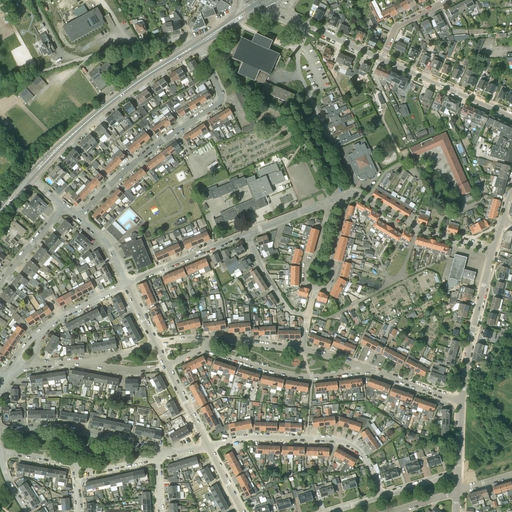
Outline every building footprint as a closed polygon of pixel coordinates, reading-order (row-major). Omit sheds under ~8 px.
[(194,0),(194,1),(190,8),(193,9),(197,1),(200,2),(202,0),(201,0),(194,0)] [(382,0),(375,0),(368,4),(378,24),(391,18),(387,10),(381,13),(376,5),(383,1),(382,0)] [(410,8),(406,1),(403,2),(402,0),(399,2),(403,11),(410,8)] [(407,0),(406,1),(410,8),(416,5),(413,0),(407,0)] [(466,9),(468,12),(469,15),(474,13),(473,10),(476,9),(471,0),(469,0),(468,1),(467,0),(463,2),(466,9)] [(403,11),(399,2),(392,5),(397,14),(403,11)] [(466,9),(463,2),(456,6),(460,15),(465,12),(464,10),(466,9)] [(196,20),(192,27),(191,30),(192,32),(206,27),(203,20),(216,15),(213,8),(206,4),(204,7),(201,13),(196,20)] [(397,14),(392,5),(392,4),(386,7),(387,10),(391,18),(397,14)] [(460,15),(456,6),(448,10),(449,12),(448,12),(448,11),(445,13),(449,22),(457,18),(457,17),(460,15)] [(62,27),(72,43),(106,24),(97,8),(62,27)] [(314,17),(320,20),(325,9),(322,8),(321,11),(317,10),(314,17)] [(339,23),(342,18),(333,14),(334,13),(332,12),(333,11),(331,11),(328,16),(332,18),(329,24),(332,26),(334,27),(335,27),(338,22),(339,23)] [(433,18),(437,26),(439,29),(445,25),(443,21),(442,21),(439,15),(433,18)] [(164,18),(165,24),(161,24),(163,33),(173,31),(172,23),(169,17),(164,18)] [(137,20),(132,21),(133,25),(135,25),(136,30),(138,30),(138,34),(146,32),(143,21),(141,20),(138,21),(137,20)] [(427,34),(428,34),(429,34),(430,34),(431,33),(431,32),(432,32),(432,31),(433,31),(432,30),(434,29),(432,24),(430,24),(428,20),(421,23),(422,25),(421,25),(422,28),(423,27),(423,28),(420,30),(425,40),(427,44),(430,43),(428,40),(429,39),(427,34)] [(175,31),(181,28),(179,22),(173,24),(175,31)] [(341,25),(338,32),(347,36),(348,32),(347,31),(348,28),(341,25)] [(361,32),(362,30),(359,28),(356,34),(357,35),(355,39),(361,42),(365,34),(361,32)] [(373,33),(368,45),(374,48),(380,35),(376,33),(375,34),(373,33)] [(394,48),(404,52),(406,46),(409,47),(410,43),(404,40),(402,44),(400,43),(403,38),(398,35),(395,41),(397,42),(394,48)] [(47,36),(41,39),(44,45),(41,46),(43,50),(41,51),(44,56),(47,54),(48,56),(53,54),(52,52),(55,51),(47,36)] [(264,84),(265,82),(268,76),(269,76),(273,68),(275,69),(276,67),(281,56),(278,55),(279,55),(268,50),(270,46),(253,38),(251,43),(241,38),(232,59),(233,59),(242,63),(238,73),(255,81),(255,80),(264,84)] [(448,53),(451,55),(456,43),(453,42),(448,53)] [(322,57),(329,60),(332,53),(330,51),(330,50),(326,48),(322,57)] [(412,50),(412,49),(410,48),(408,54),(410,55),(408,58),(414,60),(416,56),(418,57),(421,50),(418,49),(417,52),(412,50)] [(431,61),(433,56),(434,54),(432,53),(431,55),(425,53),(424,56),(420,63),(426,66),(429,60),(431,61)] [(343,65),(346,57),(339,54),(336,61),(343,65)] [(433,56),(431,61),(434,62),(432,68),(438,71),(442,60),(433,56)] [(346,57),(343,65),(341,68),(347,71),(346,74),(350,76),(352,72),(353,70),(349,68),(352,60),(346,57)] [(194,61),(187,65),(191,72),(196,70),(197,72),(200,71),(194,61)] [(92,79),(89,81),(97,91),(99,89),(100,90),(108,84),(102,76),(104,74),(105,75),(113,69),(108,62),(93,73),(94,75),(91,78),(92,79)] [(441,72),(447,75),(452,65),(446,62),(441,72)] [(352,72),(350,76),(355,79),(358,74),(362,76),(363,72),(366,73),(369,66),(363,63),(361,67),(360,67),(359,70),(355,69),(353,73),(352,72)] [(382,87),(382,85),(379,79),(383,69),(377,66),(373,76),(372,77),(375,79),(375,80),(379,88),(382,87)] [(194,84),(193,81),(189,75),(186,77),(182,71),(181,68),(175,72),(179,79),(181,81),(187,78),(190,83),(188,84),(190,87),(194,84)] [(390,72),(383,69),(379,79),(382,85),(387,85),(386,82),(390,72)] [(451,77),(458,80),(459,75),(460,76),(462,71),(459,70),(458,71),(455,69),(451,77)] [(467,84),(473,86),(477,77),(474,75),(475,73),(468,70),(465,75),(470,77),(467,84)] [(179,79),(175,72),(170,75),(171,78),(173,82),(178,79),(179,79)] [(394,74),(390,72),(386,82),(387,85),(388,87),(391,81),(394,74)] [(394,74),(391,81),(395,83),(391,91),(395,93),(397,87),(402,77),(394,74)] [(193,81),(194,84),(204,78),(203,75),(193,81)] [(27,104),(47,85),(39,76),(19,95),(27,104)] [(477,88),(483,91),(488,81),(484,79),(485,77),(483,76),(477,88)] [(402,77),(397,87),(401,89),(401,90),(404,91),(406,86),(407,86),(408,83),(408,82),(409,80),(402,77)] [(485,92),(491,94),(492,95),(494,91),(496,92),(498,87),(496,86),(497,83),(493,81),(494,79),(491,78),(485,92)] [(158,82),(162,89),(168,85),(165,81),(163,79),(158,82)] [(154,89),(157,94),(158,95),(164,91),(162,89),(158,82),(152,86),(154,88),(154,89)] [(265,82),(264,84),(261,91),(271,96),(275,87),(265,82)] [(275,86),(275,87),(271,96),(291,104),(295,95),(285,91),(275,86)] [(508,90),(505,88),(506,87),(503,86),(498,97),(504,100),(508,90)] [(206,89),(201,92),(207,101),(212,98),(206,89)] [(147,102),(152,98),(148,92),(146,90),(141,94),(147,102)] [(425,101),(428,103),(433,93),(427,90),(424,97),(421,95),(419,100),(424,102),(425,101)] [(195,95),(201,104),(207,101),(201,92),(195,95)] [(201,104),(195,95),(194,93),(189,97),(190,98),(196,108),(201,104)] [(445,96),(438,93),(435,102),(438,103),(437,105),(438,106),(436,108),(439,109),(445,96)] [(140,104),(141,106),(142,106),(147,102),(141,94),(136,97),(138,100),(137,100),(140,104)] [(326,109),(333,105),(343,101),(341,97),(331,101),(329,96),(322,99),(324,105),(320,107),(322,111),(326,109)] [(155,97),(153,98),(159,107),(161,106),(159,102),(155,97)] [(449,111),(453,100),(447,97),(445,101),(440,111),(443,113),(445,109),(449,111)] [(185,102),(191,111),(196,108),(190,98),(185,102)] [(191,111),(185,102),(184,100),(179,103),(180,105),(186,114),(191,111)] [(453,100),(449,111),(452,112),(456,113),(458,107),(457,107),(459,103),(453,100)] [(130,102),(123,107),(128,114),(135,109),(130,102)] [(171,108),(167,103),(162,107),(159,109),(160,110),(161,111),(164,109),(166,108),(168,110),(171,108)] [(289,126),(286,120),(281,110),(268,104),(254,110),(250,112),(257,127),(257,128),(256,128),(261,139),(284,129),(289,126)] [(186,114),(180,105),(175,108),(180,117),(186,114)] [(333,105),(326,109),(328,114),(324,116),(326,120),(330,118),(337,114),(349,109),(347,105),(336,110),(333,105)] [(406,105),(401,105),(402,108),(399,109),(403,117),(409,115),(406,105)] [(466,117),(470,107),(464,105),(462,110),(459,109),(458,113),(459,116),(460,114),(466,117)] [(148,114),(142,106),(141,106),(139,108),(145,116),(148,114)] [(470,107),(466,117),(465,119),(468,121),(468,120),(471,121),(473,117),(476,110),(470,107)] [(145,116),(139,108),(136,109),(143,118),(145,116)] [(224,111),(227,117),(230,115),(232,119),(234,117),(229,108),(224,111)] [(483,113),(476,110),(473,117),(471,121),(475,123),(474,124),(477,126),(478,125),(483,113)] [(112,116),(117,121),(119,124),(125,120),(118,111),(112,116)] [(229,121),(227,117),(224,111),(219,115),(224,124),(229,121)] [(164,116),(170,124),(175,121),(169,112),(164,116)] [(483,113),(478,125),(484,127),(489,116),(483,113)] [(337,114),(330,118),(332,123),(328,125),(330,129),(334,127),(344,122),(351,119),(354,118),(354,117),(353,117),(351,114),(349,115),(340,119),(337,114)] [(219,127),(224,124),(218,115),(213,118),(217,124),(219,127)] [(117,121),(112,116),(107,120),(113,129),(116,126),(114,124),(117,121)] [(170,124),(164,116),(159,119),(160,120),(165,128),(170,124)] [(492,126),(496,119),(490,116),(485,127),(488,128),(489,125),(492,126)] [(217,124),(213,118),(208,121),(213,130),(214,131),(212,132),(219,142),(223,141),(222,138),(220,139),(218,136),(217,135),(218,134),(217,132),(220,129),(219,127),(217,124)] [(498,130),(502,121),(496,119),(492,126),(490,131),(496,134),(498,130)] [(155,123),(157,126),(160,131),(165,128),(160,120),(155,123)] [(497,147),(502,138),(503,135),(508,124),(502,121),(498,130),(501,131),(499,136),(495,146),(497,147)] [(334,138),(338,136),(348,131),(358,127),(356,123),(354,124),(346,127),(344,122),(334,127),(336,132),(332,134),(334,138)] [(202,133),(203,135),(204,136),(209,133),(203,124),(198,127),(202,133)] [(503,135),(502,138),(497,147),(504,148),(511,130),(511,125),(508,124),(503,135)] [(108,138),(110,136),(101,125),(94,130),(101,138),(104,135),(108,138)] [(160,131),(157,126),(153,128),(151,125),(149,126),(155,135),(160,131)] [(193,130),(197,136),(202,133),(198,127),(193,130)] [(425,129),(416,134),(418,137),(427,133),(425,129)] [(139,134),(145,142),(150,138),(144,130),(139,134)] [(193,130),(188,134),(192,139),(197,136),(193,130)] [(511,130),(504,148),(497,147),(495,146),(493,145),(489,157),(511,163),(511,161),(511,130)] [(348,131),(338,136),(340,141),(336,143),(338,147),(359,137),(358,133),(351,136),(348,131)] [(219,142),(212,132),(210,134),(216,143),(219,142)] [(409,148),(413,157),(441,145),(444,150),(443,150),(462,195),(471,191),(445,133),(409,148)] [(145,142),(139,134),(134,138),(137,141),(141,146),(145,142)] [(192,139),(188,134),(183,137),(189,146),(191,145),(189,142),(192,139)] [(85,140),(91,147),(96,142),(90,135),(85,140)] [(136,150),(129,142),(124,146),(121,142),(126,138),(124,135),(117,141),(125,151),(127,149),(131,154),(136,150)] [(129,142),(136,150),(141,146),(137,141),(134,138),(129,142)] [(91,147),(85,140),(79,145),(86,152),(91,147)] [(101,141),(98,144),(100,146),(100,145),(104,150),(107,147),(101,141)] [(117,141),(113,145),(117,150),(118,149),(120,150),(115,154),(115,155),(122,162),(127,158),(122,153),(125,151),(117,141)] [(171,146),(175,151),(177,154),(183,151),(176,142),(171,146)] [(209,142),(197,150),(200,155),(213,147),(209,142)] [(358,143),(353,145),(355,150),(352,152),(353,153),(348,155),(349,158),(347,159),(353,172),(354,172),(356,177),(357,177),(358,178),(360,180),(360,179),(362,180),(364,181),(365,180),(365,179),(375,175),(375,174),(377,173),(369,155),(372,154),(370,148),(367,150),(364,144),(359,146),(358,143)] [(170,155),(175,151),(171,146),(166,150),(170,155)] [(69,155),(77,163),(80,160),(77,157),(79,155),(74,150),(69,155)] [(172,158),(170,155),(166,150),(161,153),(167,162),(172,158)] [(167,162),(161,153),(156,157),(162,166),(167,162)] [(91,162),(87,157),(83,154),(81,156),(89,164),(91,162)] [(77,163),(69,155),(64,160),(72,168),(77,163)] [(115,155),(111,159),(118,166),(122,162),(115,155)] [(155,166),(158,169),(162,166),(156,157),(151,161),(155,166)] [(108,165),(113,170),(118,166),(111,159),(111,158),(106,163),(108,165)] [(500,170),(509,173),(509,171),(510,167),(496,163),(485,160),(478,158),(476,165),(479,166),(479,165),(494,169),(495,167),(499,168),(500,168),(500,170)] [(153,173),(155,171),(153,168),(155,166),(151,161),(146,164),(151,170),(148,172),(157,181),(159,179),(153,173)] [(261,178),(256,180),(263,197),(264,200),(267,199),(266,196),(273,193),(270,186),(273,185),(273,184),(275,183),(276,185),(285,181),(281,171),(279,172),(276,164),(273,166),(272,164),(262,169),(262,170),(259,172),(261,178)] [(113,170),(108,165),(106,168),(103,165),(101,166),(108,174),(113,170)] [(53,171),(61,179),(67,173),(65,171),(64,172),(58,166),(53,171)] [(141,169),(137,173),(141,178),(144,175),(146,178),(148,177),(154,183),(157,181),(148,172),(146,173),(141,169)] [(509,173),(500,170),(500,171),(494,169),(493,172),(493,173),(491,172),(490,175),(491,176),(507,180),(508,176),(509,173)] [(61,179),(53,171),(48,175),(57,184),(61,179)] [(95,178),(100,183),(104,178),(97,171),(95,173),(97,175),(95,178)] [(405,171),(401,178),(404,181),(409,173),(405,171)] [(143,180),(137,173),(132,177),(139,184),(143,180)] [(245,215),(242,208),(244,207),(245,210),(253,207),(252,204),(257,202),(259,207),(258,207),(258,209),(259,209),(267,206),(266,203),(266,204),(264,200),(263,197),(256,180),(254,175),(246,179),(245,179),(244,177),(238,180),(237,177),(229,180),(230,183),(217,188),(216,186),(208,189),(209,191),(203,194),(206,201),(214,198),(214,200),(248,185),(253,199),(226,210),(220,213),(222,217),(214,220),(217,227),(224,224),(224,222),(230,220),(230,221),(238,218),(237,217),(242,215),(243,216),(245,215)] [(507,180),(491,176),(490,179),(490,180),(493,181),(492,186),(504,190),(507,180)] [(128,181),(133,187),(135,189),(139,185),(139,184),(132,177),(128,181)] [(100,183),(95,178),(91,182),(95,187),(100,183)] [(95,187),(91,182),(88,180),(84,184),(91,191),(95,187)] [(133,187),(128,181),(123,185),(128,190),(126,192),(134,200),(136,198),(140,194),(139,193),(136,196),(135,195),(134,196),(130,193),(132,191),(131,190),(133,187)] [(79,189),(82,191),(87,196),(91,191),(84,184),(79,189)] [(504,190),(492,186),(492,187),(493,187),(491,194),(488,196),(494,197),(497,198),(497,195),(502,197),(504,190)] [(376,199),(382,189),(378,187),(376,189),(374,192),(372,196),(376,199)] [(114,194),(119,199),(122,201),(126,197),(131,203),(134,200),(126,192),(123,194),(118,189),(114,194)] [(381,201),(386,192),(382,189),(376,199),(381,201)] [(87,196),(82,191),(77,195),(82,200),(87,196)] [(385,204),(391,195),(386,192),(381,201),(385,204)] [(82,200),(77,195),(75,193),(70,197),(76,202),(78,204),(78,205),(82,200)] [(110,198),(115,203),(119,199),(114,194),(110,198)] [(390,207),(395,197),(391,195),(385,204),(390,207)] [(29,205),(36,211),(39,208),(43,211),(48,206),(36,196),(33,200),(29,205)] [(489,203),(499,206),(501,201),(493,199),(494,197),(488,196),(487,196),(486,199),(490,200),(489,203)] [(394,209),(400,200),(395,197),(390,207),(394,209)] [(105,203),(110,207),(113,210),(117,206),(115,203),(110,198),(105,203)] [(403,215),(411,202),(406,199),(404,203),(399,212),(403,215)] [(394,209),(399,212),(404,203),(400,200),(394,209)] [(366,218),(371,210),(358,202),(356,207),(363,211),(361,214),(366,218)] [(411,202),(403,215),(408,218),(410,213),(412,210),(415,205),(411,202)] [(101,207),(106,212),(110,207),(105,203),(101,207)] [(36,211),(29,205),(26,209),(25,209),(22,213),(33,223),(39,216),(34,213),(36,211)] [(356,220),(351,219),(354,207),(349,206),(345,221),(352,223),(353,222),(355,223),(356,220)] [(97,212),(101,216),(106,212),(101,207),(97,212)] [(370,222),(376,212),(371,210),(366,218),(367,218),(366,219),(370,222)] [(101,216),(97,212),(92,216),(100,223),(102,222),(99,219),(101,216)] [(376,212),(370,222),(374,224),(375,224),(377,220),(380,215),(376,212)] [(421,224),(425,214),(420,213),(417,222),(421,224)] [(430,216),(429,216),(425,214),(421,224),(426,226),(430,216)] [(61,225),(69,232),(73,227),(65,220),(61,225)] [(376,232),(382,222),(377,220),(375,224),(374,224),(371,229),(376,232)] [(477,224),(481,230),(487,227),(488,226),(486,221),(485,221),(482,222),(482,221),(477,224)] [(10,232),(15,237),(18,234),(22,237),(27,231),(15,222),(8,230),(10,232)] [(380,234),(386,225),(382,222),(376,232),(380,234)] [(481,230),(477,224),(472,226),(472,225),(469,227),(472,234),(474,233),(474,234),(481,230)] [(61,238),(65,241),(67,239),(65,236),(69,232),(61,225),(57,230),(62,235),(62,234),(63,235),(61,238)] [(112,225),(107,230),(118,241),(124,236),(112,225)] [(384,236),(390,227),(386,225),(380,234),(384,236)] [(305,231),(308,232),(310,232),(310,233),(318,235),(320,228),(315,227),(314,230),(311,229),(312,228),(306,226),(305,231)] [(388,239),(394,230),(390,227),(384,236),(388,239)] [(204,233),(201,234),(204,242),(210,240),(205,228),(202,229),(204,233)] [(392,241),(398,232),(394,230),(388,239),(392,241)] [(399,239),(404,242),(406,239),(405,239),(409,232),(405,230),(402,235),(399,239)] [(511,231),(510,231),(504,234),(502,241),(511,244),(511,243),(511,231)] [(15,237),(10,232),(6,236),(4,235),(1,239),(12,248),(18,242),(14,239),(15,237)] [(204,242),(201,234),(200,232),(194,234),(194,235),(198,245),(204,242)] [(308,232),(306,236),(309,237),(309,238),(316,240),(318,235),(310,233),(310,232),(308,232)] [(392,241),(396,244),(397,242),(398,242),(399,239),(402,235),(398,232),(392,241)] [(409,232),(405,239),(406,239),(404,242),(408,244),(410,242),(409,241),(413,235),(409,232)] [(78,233),(74,237),(69,242),(72,244),(74,241),(79,245),(86,238),(81,233),(79,235),(78,233)] [(58,247),(62,242),(64,243),(65,241),(61,238),(59,240),(58,239),(59,239),(53,234),(49,239),(58,247)] [(198,245),(194,235),(188,237),(189,239),(192,247),(198,245)] [(270,255),(271,255),(275,253),(274,251),(273,247),(269,248),(268,243),(269,243),(267,235),(261,237),(264,247),(264,250),(265,252),(266,252),(268,251),(270,255)] [(192,247),(189,239),(188,237),(187,236),(184,237),(181,238),(186,250),(192,247)] [(306,236),(305,241),(308,242),(308,243),(315,245),(316,240),(309,238),(309,237),(306,236)] [(264,250),(264,247),(261,237),(256,239),(258,246),(261,246),(261,252),(264,250)] [(86,238),(79,245),(84,249),(80,252),(82,254),(92,245),(90,243),(90,242),(86,238)] [(53,254),(56,257),(58,254),(54,252),(58,247),(49,239),(45,244),(50,248),(51,249),(50,251),(53,254)] [(133,255),(144,250),(141,243),(142,242),(141,239),(136,241),(136,242),(135,243),(134,240),(121,245),(122,247),(123,247),(124,249),(123,250),(126,257),(127,257),(133,255)] [(172,246),(175,254),(181,252),(177,240),(176,240),(174,241),(176,245),(172,246)] [(163,259),(160,251),(159,248),(154,250),(150,241),(147,243),(152,255),(154,254),(157,261),(163,259)] [(305,241),(304,246),(307,246),(306,247),(314,249),(315,245),(308,243),(308,242),(305,241)] [(502,260),(510,264),(511,262),(511,243),(511,244),(502,241),(501,248),(511,250),(511,257),(507,261),(506,260),(500,257),(499,259),(502,260)] [(175,254),(172,246),(171,244),(166,247),(166,249),(170,256),(175,254)] [(444,244),(441,254),(440,261),(444,260),(444,258),(443,258),(444,255),(449,256),(451,249),(448,248),(449,245),(444,244)] [(242,246),(234,249),(238,256),(245,252),(242,246)] [(304,246),(302,251),(303,251),(313,254),(314,249),(306,247),(307,246),(304,246)] [(37,252),(47,260),(47,261),(51,256),(47,253),(47,252),(41,247),(37,252)] [(302,256),(303,251),(302,251),(296,249),(296,248),(293,247),(292,252),(295,253),(294,254),(302,256)] [(170,256),(166,249),(160,251),(163,259),(170,256)] [(230,255),(228,252),(227,249),(221,252),(225,262),(227,267),(237,261),(235,257),(229,259),(228,256),(230,255)] [(88,256),(91,261),(94,260),(101,256),(97,250),(91,254),(89,251),(81,257),(83,260),(88,256)] [(144,250),(133,255),(134,258),(134,259),(138,269),(139,268),(139,269),(145,267),(145,266),(147,265),(147,266),(151,264),(145,250),(144,250)] [(33,257),(43,265),(41,267),(47,272),(49,269),(44,265),(47,260),(37,252),(33,257)] [(292,252),(291,256),(293,257),(293,258),(300,260),(302,256),(294,254),(295,253),(292,252)] [(210,263),(213,269),(215,268),(214,264),(221,261),(219,258),(217,254),(211,257),(213,262),(210,263)] [(455,254),(446,289),(448,290),(458,285),(459,281),(460,281),(461,277),(471,280),(469,285),(473,286),(473,285),(476,273),(463,269),(467,258),(455,254)] [(101,256),(94,260),(91,261),(93,264),(96,263),(97,265),(104,262),(101,256)] [(300,260),(293,258),(293,257),(291,256),(289,261),(292,262),(292,263),(299,265),(300,260)] [(240,272),(252,264),(249,258),(239,264),(237,261),(227,267),(231,275),(234,273),(233,272),(238,269),(240,272)] [(200,261),(204,269),(205,272),(210,270),(208,266),(209,266),(206,259),(200,261)] [(26,266),(35,273),(39,268),(30,261),(26,266)] [(204,269),(200,261),(195,263),(199,271),(204,269)] [(195,263),(190,265),(195,276),(200,274),(199,271),(195,263)] [(195,276),(190,265),(185,267),(189,278),(195,276)] [(35,273),(26,266),(22,270),(31,278),(35,273)] [(103,276),(109,272),(106,266),(100,270),(103,276)] [(177,270),(181,278),(186,276),(183,268),(177,270)] [(253,278),(259,274),(256,269),(246,275),(243,277),(245,280),(251,275),(253,278)] [(181,278),(177,270),(172,273),(176,280),(181,278)] [(109,272),(103,276),(95,280),(98,284),(100,283),(99,281),(104,279),(106,281),(112,278),(109,272)] [(510,275),(507,274),(500,272),(499,278),(508,280),(510,275)] [(167,275),(171,282),(176,280),(172,273),(167,275)] [(15,279),(22,284),(24,286),(28,281),(19,274),(15,279)] [(262,279),(259,274),(253,278),(256,283),(262,279)] [(171,282),(167,275),(162,277),(165,285),(171,282)] [(85,285),(89,292),(95,289),(89,278),(87,279),(88,283),(85,285)] [(337,282),(343,286),(344,285),(347,287),(349,283),(346,281),(346,282),(339,278),(337,282)] [(22,284),(15,279),(11,284),(18,289),(22,284)] [(262,279),(256,283),(259,288),(265,284),(262,279)] [(78,284),(83,295),(89,292),(85,285),(83,281),(78,284)] [(149,281),(138,285),(141,291),(151,286),(149,281)] [(337,282),(334,286),(341,290),(342,289),(344,291),(347,287),(344,285),(343,286),(337,282)] [(496,288),(506,290),(507,284),(498,282),(496,288)] [(72,287),(74,291),(78,298),(83,295),(78,284),(72,287)] [(265,284),(259,288),(262,293),(268,289),(265,284)] [(143,296),(153,291),(151,286),(141,291),(143,296)] [(334,286),(332,290),(339,294),(340,293),(342,295),(344,291),(342,289),(341,290),(334,286)] [(459,288),(458,292),(461,292),(464,293),(472,295),(473,290),(466,288),(466,287),(462,286),(459,288)] [(5,292),(13,299),(17,294),(15,293),(8,287),(5,292)] [(342,295),(340,293),(339,294),(332,290),(330,295),(337,299),(337,298),(339,299),(342,295)] [(68,294),(72,301),(78,298),(74,291),(68,294)] [(145,301),(155,296),(153,291),(143,296),(145,301)] [(13,299),(5,292),(1,297),(7,302),(9,304),(13,299)] [(472,295),(464,293),(461,292),(460,298),(461,298),(461,300),(466,301),(466,299),(471,301),(472,295)] [(265,304),(268,302),(274,298),(271,293),(262,299),(265,304)] [(62,297),(66,304),(72,301),(68,294),(62,297)] [(66,304),(62,297),(59,299),(57,296),(55,297),(60,307),(66,304)] [(115,306),(122,302),(118,296),(112,299),(115,306)] [(155,296),(145,301),(148,306),(155,303),(158,302),(155,296)] [(492,303),(502,306),(503,300),(494,297),(492,303)] [(274,298),(268,302),(271,307),(277,303),(274,298)] [(42,309),(46,316),(52,312),(45,302),(43,303),(45,307),(42,309)] [(105,311),(107,315),(117,310),(120,316),(126,313),(124,309),(125,309),(122,302),(115,306),(112,308),(109,309),(105,311)] [(153,318),(165,312),(161,304),(150,309),(152,312),(150,312),(153,318)] [(459,310),(467,312),(469,306),(459,304),(458,309),(459,310)] [(36,312),(41,319),(46,316),(42,309),(36,312)] [(92,312),(95,318),(101,315),(97,309),(92,312)] [(217,309),(218,312),(220,330),(226,329),(225,320),(221,321),(222,319),(222,314),(220,315),(220,309),(217,309)] [(467,312),(459,310),(458,314),(457,314),(455,318),(457,319),(456,321),(460,322),(462,317),(466,318),(467,312)] [(155,323),(163,319),(162,317),(168,314),(167,311),(165,312),(153,318),(155,323)] [(31,316),(36,323),(41,319),(36,312),(31,316)] [(87,315),(90,321),(95,318),(92,312),(87,315)] [(417,317),(414,312),(408,315),(409,316),(406,317),(408,321),(417,317)] [(192,315),(193,320),(195,328),(201,327),(197,313),(192,315)] [(347,323),(342,313),(339,322),(346,324),(347,323)] [(488,318),(499,321),(500,315),(490,313),(488,318)] [(26,315),(23,316),(26,319),(30,326),(36,323),(31,316),(28,318),(26,315)] [(81,317),(85,323),(90,321),(87,315),(81,317)] [(195,328),(193,320),(192,315),(186,316),(188,321),(190,329),(195,328)] [(126,326),(132,323),(129,316),(122,320),(126,326)] [(76,320),(79,326),(85,323),(81,317),(76,320)] [(499,321),(488,318),(487,324),(497,327),(499,321)] [(165,324),(163,319),(155,323),(157,328),(165,324)] [(184,330),(182,322),(182,319),(176,321),(179,332),(184,330)] [(71,323),(74,329),(79,326),(76,320),(71,323)] [(173,321),(170,322),(165,324),(157,328),(159,333),(167,329),(166,326),(170,324),(171,330),(175,329),(174,323),(173,321)] [(65,326),(68,332),(69,332),(74,329),(71,323),(65,326)] [(132,323),(126,326),(128,332),(135,328),(132,323)] [(14,332),(21,337),(25,331),(15,324),(14,326),(17,328),(14,332)] [(135,328),(128,332),(131,337),(138,334),(135,328)] [(492,329),(492,330),(493,330),(493,332),(486,330),(484,337),(495,339),(496,332),(497,330),(492,329)] [(313,343),(316,335),(317,332),(311,330),(307,342),(313,343)] [(21,337),(14,332),(12,334),(11,333),(9,336),(11,337),(17,342),(21,337)] [(66,337),(65,339),(67,339),(66,340),(71,339),(72,339),(72,338),(69,332),(68,332),(62,335),(66,337)] [(321,337),(318,345),(323,347),(326,339),(328,334),(322,332),(321,337)] [(365,346),(369,339),(371,335),(366,332),(360,343),(365,346)] [(138,334),(131,337),(135,344),(141,340),(138,334)] [(53,335),(50,341),(59,345),(60,342),(58,341),(59,338),(53,335)] [(337,348),(342,337),(340,336),(338,339),(335,338),(332,346),(337,348)] [(17,342),(11,337),(7,342),(14,347),(17,342)] [(342,350),(345,342),(347,339),(342,337),(337,348),(342,350)] [(382,337),(380,340),(375,351),(380,354),(387,340),(382,337)] [(376,338),(374,341),(370,349),(375,351),(380,340),(376,338)] [(409,338),(407,342),(406,345),(411,347),(414,341),(409,338)] [(326,339),(323,347),(329,349),(331,341),(326,339)] [(347,352),(352,340),(349,339),(348,343),(345,342),(342,350),(347,352)] [(369,339),(365,346),(370,349),(374,341),(369,339)] [(352,340),(347,352),(353,354),(357,343),(352,340)] [(387,357),(391,350),(395,342),(392,340),(387,348),(386,347),(382,355),(387,357)] [(450,348),(457,350),(459,342),(452,340),(450,348)] [(54,349),(57,351),(58,349),(57,348),(59,345),(50,341),(48,346),(54,349)] [(14,347),(7,342),(3,348),(10,352),(14,347)] [(475,352),(478,352),(482,358),(483,358),(485,350),(483,350),(484,345),(477,343),(475,352)] [(0,353),(6,358),(10,352),(3,348),(0,345),(0,353)] [(54,349),(48,346),(44,351),(50,355),(54,349)] [(457,350),(450,348),(450,349),(447,348),(446,352),(445,352),(444,356),(448,357),(455,358),(457,350)] [(395,352),(391,350),(387,357),(392,360),(395,352)] [(397,350),(395,352),(392,360),(397,362),(402,352),(397,350)] [(402,351),(402,352),(397,362),(402,365),(407,354),(402,351)] [(484,362),(482,358),(478,352),(475,352),(473,360),(481,362),(482,362),(485,366),(486,365),(484,362)] [(409,369),(412,361),(414,357),(409,355),(404,366),(409,369)] [(198,358),(201,366),(207,364),(211,365),(213,360),(206,357),(204,358),(203,356),(198,358)] [(484,362),(486,365),(487,365),(494,360),(492,356),(484,362)] [(455,358),(448,357),(446,365),(453,367),(455,358)] [(203,370),(201,366),(198,358),(193,361),(196,369),(199,367),(201,371),(203,370)] [(420,358),(417,364),(413,371),(418,374),(424,363),(425,361),(420,358)] [(217,373),(218,370),(220,362),(215,360),(211,372),(217,373)] [(188,363),(191,371),(196,369),(193,361),(188,363)] [(417,364),(412,361),(409,369),(413,371),(417,364)] [(223,372),(226,364),(220,362),(218,370),(223,372)] [(195,379),(194,376),(191,371),(188,363),(183,365),(186,373),(188,373),(190,378),(188,379),(189,383),(196,380),(195,379)] [(424,363),(418,374),(424,376),(429,365),(424,363)] [(226,364),(223,372),(226,373),(225,376),(227,377),(231,366),(226,364)] [(227,377),(226,380),(225,383),(228,383),(231,375),(234,376),(236,368),(231,366),(227,377)] [(439,375),(440,370),(442,366),(439,366),(438,369),(437,371),(432,369),(431,372),(428,379),(436,381),(439,375)] [(244,370),(242,378),(240,382),(244,383),(245,379),(247,379),(249,371),(244,370)] [(249,371),(247,379),(246,383),(251,384),(252,381),(254,373),(249,371)] [(82,380),(84,373),(78,372),(76,383),(75,386),(78,386),(78,383),(80,383),(81,379),(82,380)] [(85,397),(86,391),(90,374),(84,373),(82,380),(82,384),(85,384),(83,392),(82,393),(82,394),(81,394),(81,396),(85,397)] [(91,385),(92,381),(94,382),(96,375),(90,374),(86,391),(89,392),(90,385),(91,385)] [(94,382),(93,386),(99,387),(102,376),(96,375),(94,382)] [(156,385),(163,382),(159,375),(153,379),(156,385)] [(439,375),(436,381),(440,383),(441,382),(444,383),(447,376),(443,375),(442,376),(439,375)] [(102,376),(99,387),(99,390),(100,390),(102,391),(103,383),(106,384),(108,377),(102,376)] [(111,389),(111,390),(115,390),(116,385),(118,386),(119,379),(113,378),(112,385),(111,389)] [(369,396),(375,380),(369,378),(367,386),(370,387),(369,389),(368,389),(365,389),(366,395),(369,396)] [(134,391),(132,391),(132,380),(125,380),(125,391),(130,391),(130,394),(134,394),(134,391)] [(375,380),(369,396),(372,397),(374,392),(376,393),(380,382),(375,380)] [(289,398),(289,401),(288,405),(291,405),(293,390),(296,390),(297,382),(292,381),(289,398)] [(163,382),(156,385),(160,392),(166,389),(163,382)] [(380,382),(376,393),(381,395),(381,394),(385,383),(380,382)] [(192,392),(199,388),(203,386),(202,384),(198,386),(197,383),(189,387),(192,392)] [(385,383),(381,394),(387,396),(391,385),(385,383)] [(194,397),(202,393),(199,388),(192,392),(194,397)] [(392,406),(398,390),(392,388),(389,396),(390,396),(389,400),(388,400),(387,401),(390,402),(389,405),(392,406)] [(398,390),(392,406),(394,407),(396,401),(399,402),(400,400),(403,392),(398,390)] [(403,392),(400,400),(405,401),(408,393),(403,392)] [(197,402),(204,398),(202,393),(194,397),(197,402)] [(408,393),(405,401),(404,404),(410,406),(413,395),(408,393)] [(204,398),(197,402),(199,407),(210,401),(207,396),(204,398)] [(416,411),(417,407),(420,399),(415,397),(412,405),(413,406),(412,407),(412,409),(416,411)] [(425,401),(420,399),(417,407),(423,409),(425,401)] [(166,404),(167,406),(169,411),(176,407),(173,401),(166,404)] [(425,401),(423,409),(421,413),(427,415),(431,403),(425,401)] [(203,414),(213,409),(211,403),(200,409),(203,414)] [(426,417),(425,420),(424,422),(427,423),(428,421),(427,420),(428,418),(431,419),(436,405),(431,403),(427,415),(426,417)] [(47,404),(47,419),(55,419),(55,418),(58,419),(58,411),(51,411),(51,407),(50,407),(50,404),(47,404)] [(82,404),(81,408),(79,422),(86,423),(87,416),(84,415),(85,412),(83,411),(84,408),(84,405),(82,404)] [(67,420),(69,406),(66,405),(66,409),(65,412),(61,412),(60,419),(67,420)] [(358,416),(356,422),(354,430),(359,432),(362,424),(358,423),(361,414),(362,414),(364,407),(361,405),(359,413),(358,416)] [(74,414),(73,421),(79,422),(81,408),(78,407),(78,411),(77,411),(77,414),(74,414)] [(169,411),(163,414),(164,416),(171,413),(173,417),(179,414),(176,407),(169,411)] [(327,408),(330,425),(335,425),(335,416),(331,417),(330,408),(327,408)] [(16,412),(17,420),(23,419),(26,418),(25,411),(22,412),(21,412),(20,409),(17,409),(16,409),(16,412)] [(213,409),(203,414),(206,419),(213,415),(216,414),(213,409)] [(442,418),(449,418),(449,413),(448,413),(449,410),(441,409),(441,414),(442,414),(442,418)] [(98,426),(101,411),(99,410),(98,414),(91,412),(90,419),(92,420),(91,424),(98,426)] [(234,417),(234,414),(235,410),(232,410),(232,412),(232,421),(228,422),(228,424),(225,425),(226,431),(230,430),(230,433),(236,431),(234,423),(234,417)] [(104,427),(106,420),(106,417),(103,416),(104,412),(101,411),(98,426),(104,427)] [(296,412),(296,421),(296,432),(302,432),(302,428),(305,428),(306,422),(302,422),(301,424),(299,424),(299,415),(300,415),(300,412),(296,412)] [(208,424),(218,419),(216,414),(213,415),(206,419),(208,424)] [(124,424),(122,431),(130,433),(131,425),(128,425),(129,421),(127,420),(128,416),(126,416),(126,417),(125,420),(124,424)] [(175,433),(186,427),(181,416),(171,421),(169,422),(175,433)] [(343,427),(346,419),(340,417),(337,425),(343,427)] [(218,419),(208,424),(211,429),(215,427),(217,430),(223,427),(218,419)] [(169,422),(168,423),(164,425),(164,433),(168,431),(170,435),(169,436),(173,442),(178,439),(175,433),(169,422)] [(363,438),(374,431),(368,422),(365,426),(367,429),(360,434),(363,438)] [(142,435),(143,428),(136,426),(134,434),(142,435)] [(186,427),(175,433),(178,439),(189,433),(186,427)] [(155,431),(153,438),(161,440),(162,432),(155,431)] [(366,443),(373,438),(378,435),(374,431),(363,438),(366,443)] [(366,443),(370,447),(377,443),(373,438),(366,443)] [(377,443),(370,447),(373,452),(380,447),(377,443)] [(338,458),(342,451),(337,448),(333,455),(338,458)] [(432,454),(435,465),(442,463),(439,456),(436,457),(435,453),(434,453),(432,449),(430,450),(432,454)] [(341,464),(342,464),(347,454),(342,451),(338,458),(337,461),(341,464)] [(227,461),(235,457),(232,452),(225,455),(227,461)] [(240,454),(235,457),(227,461),(230,465),(237,462),(240,460),(238,457),(243,454),(243,453),(240,454)] [(352,456),(347,454),(342,464),(344,465),(339,473),(346,473),(343,472),(352,456)] [(435,465),(432,454),(425,457),(429,467),(435,465)] [(352,456),(343,472),(346,473),(354,469),(353,467),(357,459),(352,456)] [(190,459),(192,466),(198,464),(197,457),(190,459)] [(410,461),(414,472),(420,470),(417,459),(410,461)] [(400,468),(398,460),(395,461),(396,464),(388,466),(392,478),(399,476),(396,469),(397,469),(400,468)] [(414,472),(410,461),(404,463),(407,474),(414,472)] [(237,462),(230,465),(232,470),(240,466),(237,462)] [(24,472),(25,465),(18,464),(16,474),(16,475),(18,478),(20,477),(23,477),(24,472)] [(177,478),(173,464),(167,466),(169,472),(172,471),(173,476),(168,478),(168,481),(171,482),(178,482),(177,478)] [(240,466),(232,470),(235,475),(242,472),(242,470),(240,466)] [(392,478),(388,466),(379,469),(380,473),(383,472),(386,481),(392,478)] [(204,477),(210,474),(207,467),(200,470),(204,477)] [(138,471),(139,478),(140,478),(140,481),(148,480),(147,474),(145,474),(144,470),(138,471)] [(60,471),(58,482),(67,483),(68,478),(65,478),(66,472),(60,471)] [(236,477),(239,482),(246,479),(250,477),(247,471),(236,477)] [(347,477),(348,481),(350,488),(357,486),(354,479),(353,479),(352,475),(349,476),(348,473),(346,474),(347,477)] [(210,474),(204,477),(207,484),(214,480),(210,474)] [(109,478),(110,484),(111,487),(117,486),(116,483),(115,477),(109,478)] [(241,487),(249,483),(246,479),(239,482),(241,487)] [(324,483),(324,484),(326,488),(328,495),(335,493),(332,484),(327,485),(325,479),(323,479),(324,483)] [(350,488),(348,481),(341,483),(344,490),(350,488)] [(93,488),(91,482),(85,483),(86,486),(85,487),(85,492),(93,490),(92,488),(93,488)] [(26,483),(22,485),(20,487),(23,492),(30,488),(26,483)] [(249,483),(241,487),(244,492),(251,488),(249,483)] [(315,491),(313,484),(312,484),(309,485),(310,488),(303,491),(306,502),(313,500),(311,492),(315,491)] [(324,484),(321,485),(322,489),(319,490),(321,497),(328,495),(326,488),(324,484)] [(508,492),(505,484),(499,486),(502,494),(508,492)] [(209,488),(211,491),(213,494),(219,491),(216,485),(209,488)] [(502,494),(499,486),(494,487),(496,496),(502,494)] [(30,488),(23,492),(26,497),(33,493),(30,488)] [(251,488),(244,492),(246,497),(254,494),(251,488)] [(291,491),(292,492),(293,498),(297,496),(300,504),(306,502),(303,491),(302,489),(296,491),(295,490),(291,491)] [(481,491),(483,499),(490,498),(487,489),(481,491)] [(213,494),(210,496),(213,501),(215,500),(216,500),(222,497),(219,491),(213,494)] [(475,493),(478,501),(481,500),(482,504),(484,503),(483,499),(481,491),(475,493)] [(280,492),(281,495),(283,501),(285,508),(291,506),(289,499),(293,498),(292,492),(283,494),(283,492),(280,492)] [(33,493),(26,497),(30,502),(36,498),(33,493)] [(478,501),(475,493),(468,495),(469,498),(470,498),(472,505),(479,503),(478,501)] [(259,503),(258,499),(257,495),(250,498),(251,501),(256,499),(257,503),(259,503)] [(40,506),(44,504),(47,502),(45,499),(42,501),(39,496),(36,498),(30,502),(33,507),(39,504),(40,506)] [(94,509),(102,508),(102,506),(98,506),(98,505),(94,505),(94,503),(93,503),(93,496),(86,497),(87,510),(94,509)] [(222,497),(216,500),(219,506),(225,502),(222,497)] [(285,508),(283,501),(276,503),(278,511),(285,508)] [(225,502),(219,506),(222,511),(228,508),(225,502)]
